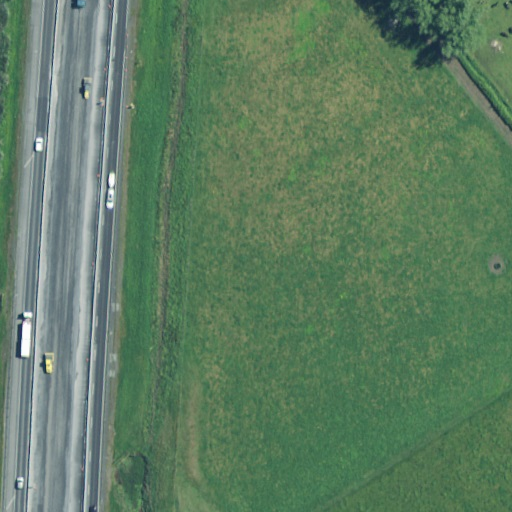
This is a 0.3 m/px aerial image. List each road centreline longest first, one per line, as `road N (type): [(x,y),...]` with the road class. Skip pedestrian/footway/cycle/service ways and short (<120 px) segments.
road 1 (motorway): [(26,511),(56,0)]
road 2 (motorway): [(109,0),(79,511)]
